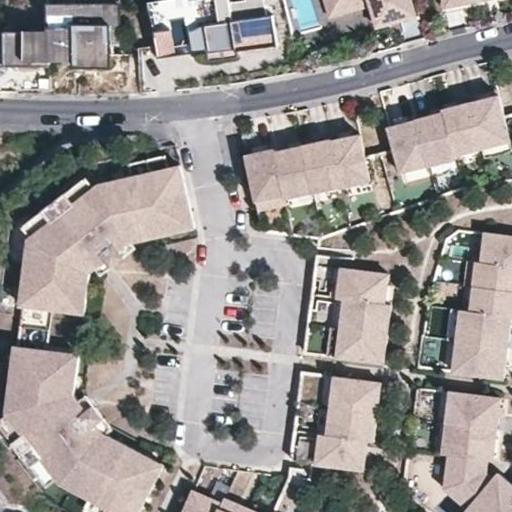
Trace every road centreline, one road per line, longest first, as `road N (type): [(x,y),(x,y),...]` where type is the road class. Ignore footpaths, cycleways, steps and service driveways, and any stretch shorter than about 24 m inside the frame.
road 1 (residential): [(220,249),(194,444),(271,455),(295,259)]
road 2 (residential): [(511,40),(340,86),(196,106)]
road 3 (residential): [(196,106),(0,103)]
road 4 (residential): [(196,106),(220,249)]
